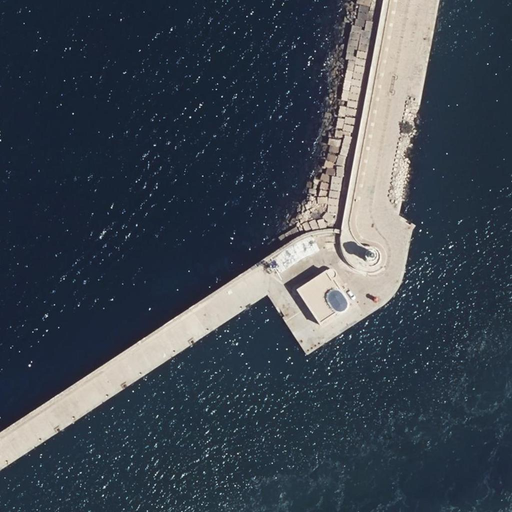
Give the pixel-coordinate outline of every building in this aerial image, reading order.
[(383,0),(343,219),(350,219),(351,213),(391,0),(383,0)] [(353,269),(358,264),(359,265),(364,268),(369,269),(374,269),(378,266),(378,265),(380,261),(381,256),(379,251),(375,247),(371,245),(365,245),(361,247),(358,244),(353,239),(350,233),(349,226),(350,219),(343,219),(340,231),(340,235),(339,239),(340,248),(342,256),(347,263),(353,269)] [(0,433),(0,437),(295,244),(300,241),(311,236),(323,234),(333,234),(340,235),(340,231),(334,231),(322,231),(317,232),(305,235),(293,241),(247,271),(153,333),(0,433)] [(266,265),(265,266),(275,280),(296,264),(313,255),(304,241),(303,241),(312,255),(296,263),(275,279),(266,265)] [(296,263),(312,255),(303,241),(266,265),(275,279),(296,263)] [(359,265),(358,264),(353,269),(355,271),(360,275),(367,276),(373,276),(379,273),(384,269),(378,265),(378,266),(374,269),(369,269),(364,268),(359,265)] [(328,271),(326,272),(333,281),(334,280),(335,279),(336,278),(336,277),(336,275),(336,273),(335,272),(333,270),(331,270),(329,270),(328,271)] [(306,285),(301,288),(322,319),(347,303),(348,304),(350,303),(343,294),(342,295),(338,290),(340,288),(339,287),(337,288),(334,283),(335,282),(334,280),(333,281),(326,272),(306,285)] [(301,288),(306,285),(306,284),(305,283),(303,282),(300,282),(299,283),(298,284),(296,286),(296,288),(296,290),(297,291),(320,325),(336,315),(336,316),(350,307),(348,304),(347,303),(322,319),(301,288)]
